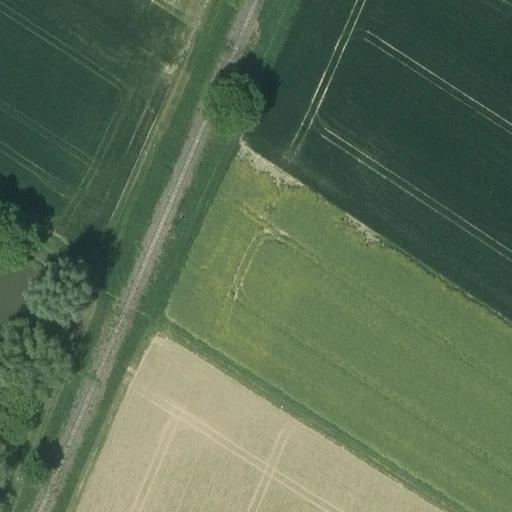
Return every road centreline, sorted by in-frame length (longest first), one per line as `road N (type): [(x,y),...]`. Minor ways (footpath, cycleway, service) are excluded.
road 1 (track): [(293,0),(69,511)]
road 2 (track): [(0,507),(220,0)]
road 3 (track): [(151,320),(454,511)]
